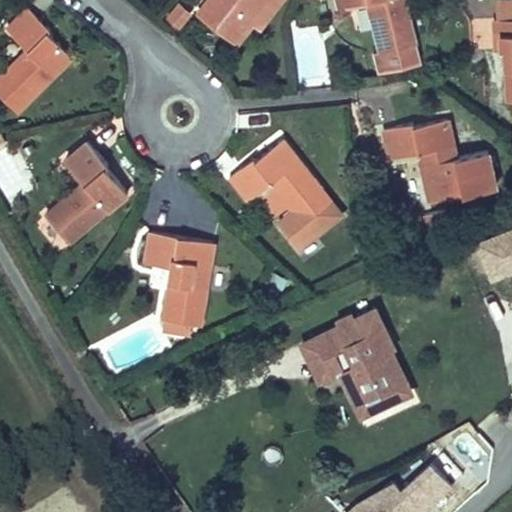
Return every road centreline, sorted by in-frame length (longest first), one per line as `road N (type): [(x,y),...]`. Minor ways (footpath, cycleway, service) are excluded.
road 1 (unclassified): [(0,255),(164,511)]
road 2 (residential): [(179,107),(135,24),(107,0)]
